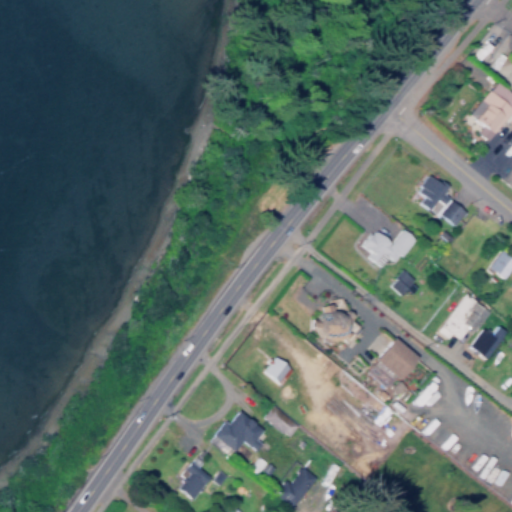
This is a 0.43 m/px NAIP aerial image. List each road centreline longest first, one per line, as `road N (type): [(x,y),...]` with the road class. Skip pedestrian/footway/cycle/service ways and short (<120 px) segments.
road 1 (secondary): [(69,511),(278,227),(465,0)]
road 2 (track): [(278,227),(511,410)]
road 3 (residential): [(511,206),(383,101)]
